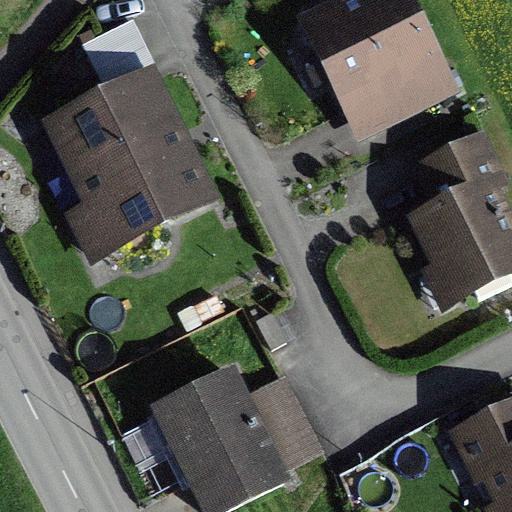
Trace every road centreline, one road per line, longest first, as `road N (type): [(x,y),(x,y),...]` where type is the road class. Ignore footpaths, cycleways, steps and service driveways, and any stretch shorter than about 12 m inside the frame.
road 1 (residential): [(170,0),(361,379),(380,392),(427,394),(511,353)]
road 2 (tertiary): [(83,511),(0,345)]
